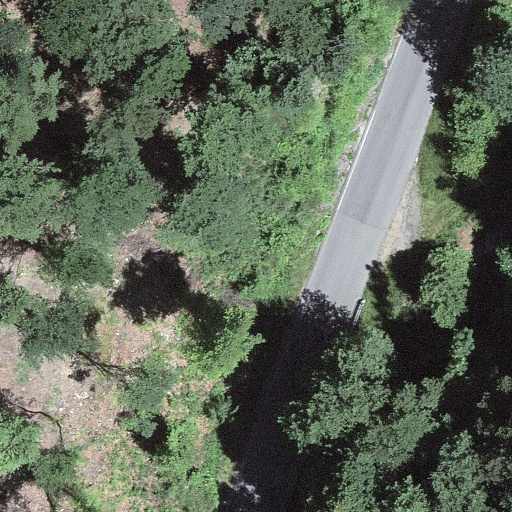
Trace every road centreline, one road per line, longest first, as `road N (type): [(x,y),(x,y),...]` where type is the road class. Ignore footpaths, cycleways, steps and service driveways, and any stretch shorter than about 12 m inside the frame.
road 1 (secondary): [(321,322),(441,0)]
road 2 (secondary): [(321,322),(249,511)]
